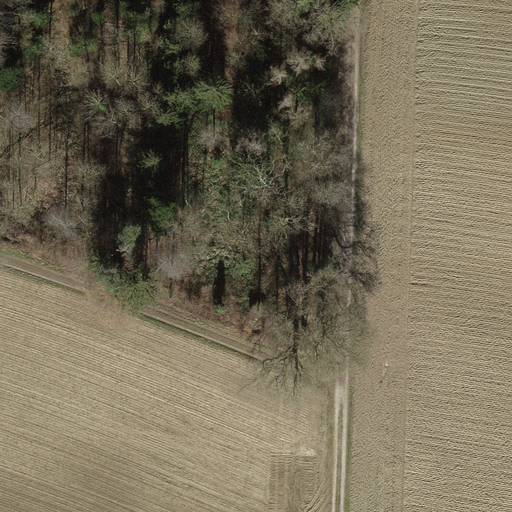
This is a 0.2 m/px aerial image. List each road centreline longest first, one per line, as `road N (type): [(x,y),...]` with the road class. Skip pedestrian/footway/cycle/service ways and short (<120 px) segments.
road 1 (track): [(336,511),(354,0)]
road 2 (track): [(0,261),(287,370),(341,378)]
